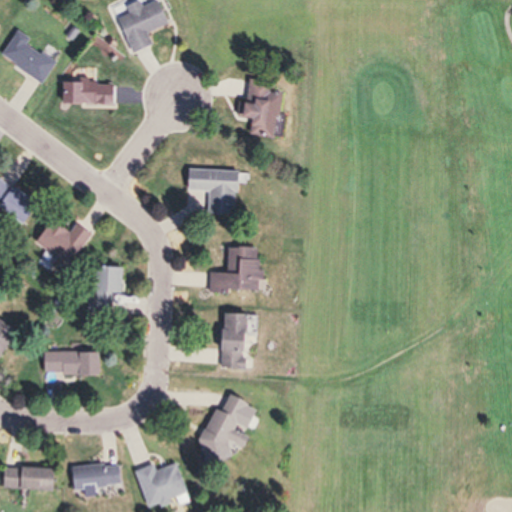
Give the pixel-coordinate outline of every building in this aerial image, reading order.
[(127,55),(148,47),(144,34),(166,26),(157,1),(140,7),(137,1),(123,6),(126,15),(115,19),(127,55)] [(0,60),(41,85),(53,64),(25,47),(29,40),(15,32),(0,56),(0,60)] [(276,96),(267,96),(268,84),(247,83),(245,106),(236,105),(235,120),(246,121),(245,137),(273,139),(276,96)] [(58,84),(58,106),(111,107),(111,85),(58,84)] [(205,215),(234,216),(235,172),(184,170),(183,192),(206,193),(205,215)] [(0,212),(13,222),(28,201),(0,181),(0,212)] [(87,234),(72,226),(68,234),(45,222),(32,245),(56,258),(50,268),(64,275),(87,234)] [(207,294),(256,294),(256,249),(225,249),(225,274),(207,274),(207,294)] [(119,296),(121,269),(89,266),(86,314),(109,315),(110,295),(119,296)] [(216,370),(242,371),(244,316),(219,315),(216,370)] [(0,349),(12,332),(0,323),(0,349)] [(96,353),(41,353),(41,376),(96,376),(96,353)] [(244,404),(225,396),(218,412),(211,409),(194,450),(222,461),(230,444),(242,449),(247,439),(232,432),(244,404)] [(68,468),(70,490),(118,486),(117,465),(68,468)] [(145,510),(185,497),(174,465),(153,471),(151,465),(132,472),(145,510)] [(0,489),(48,491),(48,470),(1,468),(0,488),(0,489)]
